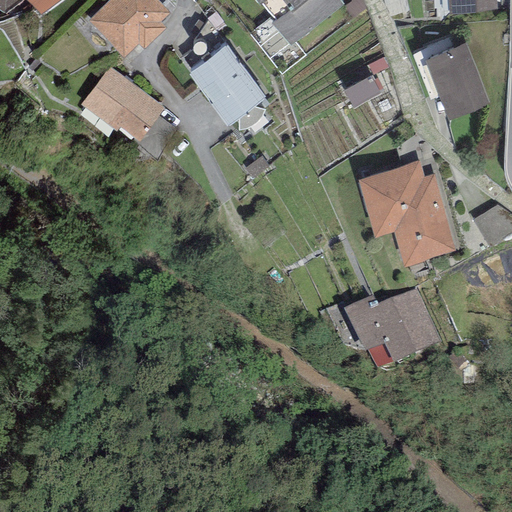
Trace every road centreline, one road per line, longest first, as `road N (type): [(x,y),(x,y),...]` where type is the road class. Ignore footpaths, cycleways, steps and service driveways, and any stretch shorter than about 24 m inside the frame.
road 1 (unclassified): [(0,151),(351,400),(465,511)]
road 2 (residential): [(183,0),(151,68),(221,195)]
